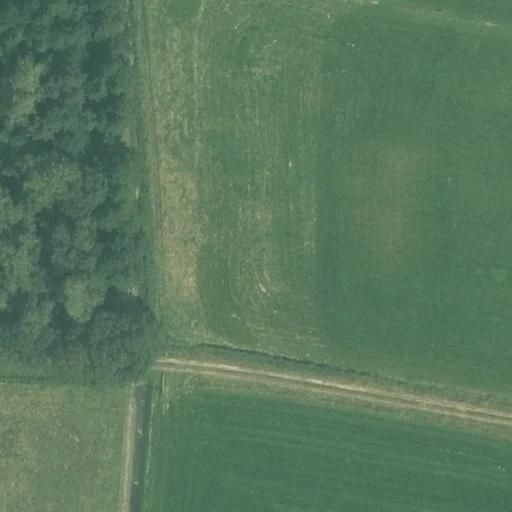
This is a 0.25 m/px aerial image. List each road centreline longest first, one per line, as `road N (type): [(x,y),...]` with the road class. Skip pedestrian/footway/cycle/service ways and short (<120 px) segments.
road 1 (track): [(511,417),(310,381),(127,361)]
road 2 (track): [(127,361),(0,355)]
